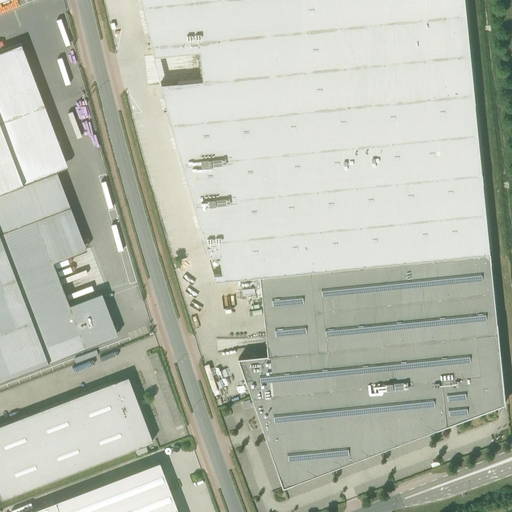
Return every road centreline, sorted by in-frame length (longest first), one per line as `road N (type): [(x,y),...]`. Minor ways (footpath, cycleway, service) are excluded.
road 1 (unclassified): [(83,0),(157,275),(238,511)]
road 2 (unclassified): [(370,511),(511,459)]
